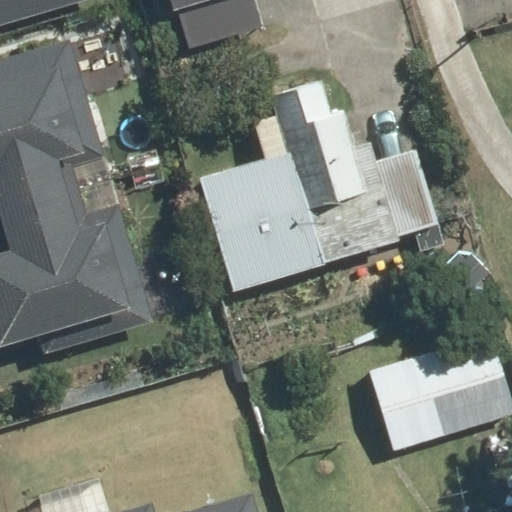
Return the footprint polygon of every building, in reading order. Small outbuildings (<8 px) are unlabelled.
[(0,0),(0,23),(72,0),(0,0)] [(160,0),(163,11),(200,0),(160,0)] [(0,348),(103,322),(105,331),(150,320),(120,205),(78,216),(70,187),(56,191),(47,158),(70,152),(74,165),(100,158),(68,38),(0,55),(0,348)] [(192,176),(195,186),(229,294),(434,228),(397,113),(338,132),(321,77),(268,94),(284,146),(192,176)] [(511,413),(489,334),(365,370),(389,452),(511,416),(511,413)] [(110,511),(250,511),(246,494),(175,511),(153,511),(151,502),(110,511)]
